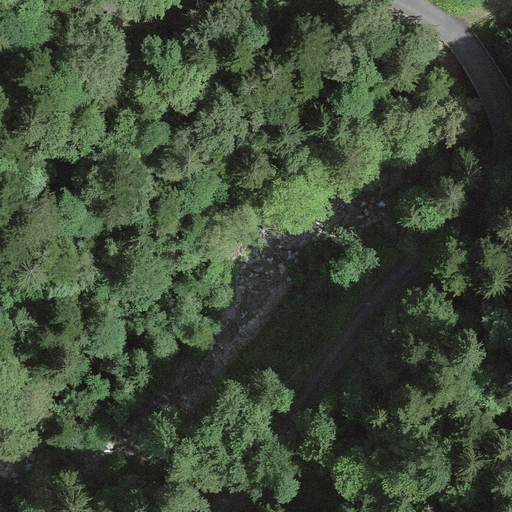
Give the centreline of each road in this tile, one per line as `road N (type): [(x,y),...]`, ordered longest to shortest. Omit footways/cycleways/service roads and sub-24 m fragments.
road 1 (unclassified): [(398,0),(439,20),(489,74),(511,141),(491,182),(372,305),(224,511)]
road 2 (unclassified): [(0,64),(57,29),(150,0)]
